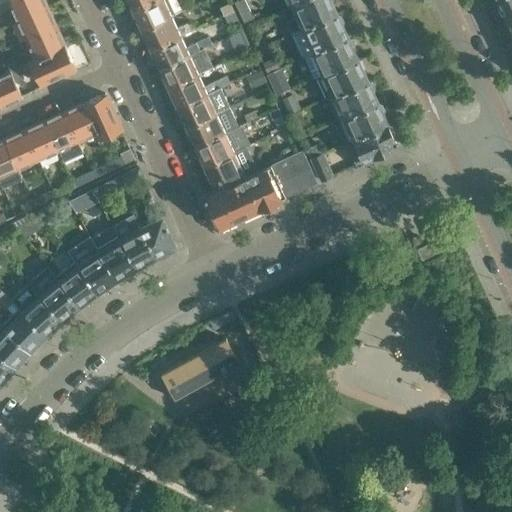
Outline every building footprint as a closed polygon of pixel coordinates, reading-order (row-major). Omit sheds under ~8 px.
[(43,0),(9,0),(8,0),(17,20),(46,6),(43,0)] [(148,0),(132,8),(133,10),(131,13),(134,18),(138,21),(141,28),(172,14),(180,10),(175,0),(148,0)] [(245,0),(242,0),(237,3),(246,24),(254,20),(245,0)] [(291,0),(288,1),(279,5),(292,32),(299,30),(336,12),(331,2),(332,0),(291,0)] [(506,14),(506,16),(511,13),(511,0),(498,0),(501,5),(499,8),(502,14),(506,14)] [(224,14),(234,9),(230,2),(220,7),(224,14)] [(46,6),(17,20),(26,39),(56,26),(46,6)] [(234,9),(224,14),(231,30),(241,26),(234,9)] [(299,30),(292,32),(303,56),(304,55),(346,35),(342,25),(343,21),(341,16),(336,14),(336,12),(299,30)] [(172,14),(141,28),(142,29),(141,33),(143,38),(147,40),(150,48),(181,33),(181,34),(194,28),(191,20),(178,27),(172,14)] [(56,26),(26,39),(34,56),(28,59),(30,62),(65,46),(56,26)] [(181,33),(150,48),(151,49),(150,52),(152,57),(155,59),(159,67),(189,52),(190,53),(212,43),(208,36),(186,46),(181,34),(181,33)] [(246,35),(235,39),(241,52),(251,47),(246,35)] [(347,37),(346,35),(304,55),(313,78),(322,74),(357,58),(352,48),(354,44),(351,38),(347,37)] [(65,46),(30,62),(40,84),(41,84),(40,83),(75,67),(66,46),(65,46)] [(189,52),(159,67),(160,68),(158,72),(161,77),(164,78),(168,85),(198,71),(199,73),(218,65),(214,57),(196,66),(190,53),(189,52)] [(13,55),(5,58),(10,70),(18,67),(13,55)] [(280,66),(275,57),(263,62),(268,72),(280,66)] [(357,58),(322,74),(332,95),(367,80),(362,69),(364,66),(361,60),(357,59),(357,58)] [(22,78),(17,68),(10,71),(15,81),(22,78)] [(268,74),(272,84),(286,78),(281,68),(268,74)] [(261,69),(247,76),(252,88),(267,82),(261,69)] [(0,96),(3,103),(22,95),(15,81),(10,71),(10,70),(0,74),(0,96)] [(198,71),(168,85),(168,87),(168,91),(170,96),(173,98),(177,106),(207,91),(208,92),(229,82),(227,75),(204,85),(199,73),(198,71)] [(367,80),(332,95),(342,117),(377,101),(372,90),(373,88),(371,82),(367,81),(367,80)] [(207,91),(177,106),(177,107),(176,110),(179,116),(182,118),(186,124),(228,105),(220,87),(208,92),(207,91)] [(104,92),(83,101),(100,138),(116,131),(115,129),(120,127),(104,92)] [(294,94),(282,99),(289,114),(300,108),(294,94)] [(83,101),(64,110),(78,141),(95,133),(98,139),(100,138),(83,101)] [(378,104),(377,101),(342,117),(352,138),(387,124),(382,114),(384,110),(382,105),(378,104)] [(228,105),(186,124),(186,126),(185,130),(188,135),(191,137),(195,145),(225,131),(237,125),(228,105)] [(281,114),(277,107),(268,111),(272,118),(281,114)] [(64,110),(43,120),(58,151),(78,141),(64,110)] [(256,110),(247,114),(250,121),(259,116),(256,110)] [(301,112),(290,116),(300,137),(311,132),(301,112)] [(43,120),(23,129),(37,160),(58,151),(43,120)] [(387,124),(352,138),(362,160),(396,145),(392,135),(393,131),(391,125),(387,124)] [(23,129),(3,138),(18,169),(37,160),(23,129)] [(234,151),(225,131),(195,145),(194,150),(197,154),(200,156),(204,164),(234,151)] [(3,138),(0,139),(0,177),(18,169),(3,138)] [(285,155),(298,150),(294,143),(282,149),(285,155)] [(306,148),(310,158),(322,152),(318,143),(306,148)] [(246,146),(234,151),(204,164),(203,169),(206,174),(210,176),(213,184),(212,184),(214,189),(244,175),(257,169),(246,146)] [(135,158),(130,148),(120,153),(121,155),(125,162),(135,158)] [(281,197),(285,196),(304,187),(317,181),(314,173),(302,148),(289,155),(270,164),(266,165),(257,169),(244,175),(214,189),(209,191),(204,194),(219,226),(281,197)] [(323,152),(322,152),(310,158),(309,158),(318,175),(320,179),(332,174),(330,170),(331,169),(323,152)] [(121,155),(111,160),(114,168),(120,165),(125,162),(121,155)] [(114,168),(111,160),(91,170),(94,177),(120,165),(114,168)] [(138,165),(130,169),(114,176),(120,187),(121,189),(137,182),(144,178),(138,165)] [(86,182),(82,174),(71,179),(74,187),(86,182)] [(120,187),(114,176),(93,187),(99,198),(120,187)] [(74,187),(71,179),(60,184),(63,192),(74,187)] [(99,198),(93,187),(83,193),(89,204),(99,198)] [(42,193),(31,198),(35,205),(45,201),(42,193)] [(35,205),(31,198),(20,203),(24,210),(35,205)] [(54,206),(47,209),(51,220),(58,217),(54,206)] [(27,238),(48,221),(40,209),(37,210),(17,220),(13,222),(21,230),(27,238)] [(6,211),(3,212),(0,213),(0,222),(10,218),(6,211)] [(154,214),(139,222),(156,257),(175,246),(159,211),(154,214)] [(128,228),(118,234),(137,267),(156,257),(139,222),(136,215),(124,221),(128,228)] [(15,224),(7,232),(12,238),(21,230),(15,224)] [(118,234),(98,246),(117,279),(134,269),(137,267),(118,234)] [(418,234),(410,237),(414,245),(421,242),(418,234)] [(430,242),(417,249),(422,259),(435,253),(430,242)] [(96,247),(76,261),(97,292),(115,280),(117,279),(98,246),(96,247)] [(73,262),(56,275),(80,305),(97,292),(76,261),(73,262)] [(53,277),(36,291),(63,320),(80,305),(56,275),(53,277)] [(28,281),(27,282),(9,298),(19,307),(47,334),(63,320),(36,291),(28,281)] [(0,301),(12,313),(1,324),(31,349),(45,335),(47,334),(19,307),(9,298),(1,290),(0,291),(0,301)] [(0,353),(15,365),(31,349),(1,324),(0,323),(0,353)] [(224,338),(160,373),(163,379),(170,391),(234,356),(226,340),(224,338)] [(0,380),(1,382),(15,365),(0,353),(0,380)] [(229,391),(249,381),(243,371),(224,382),(229,391)]
